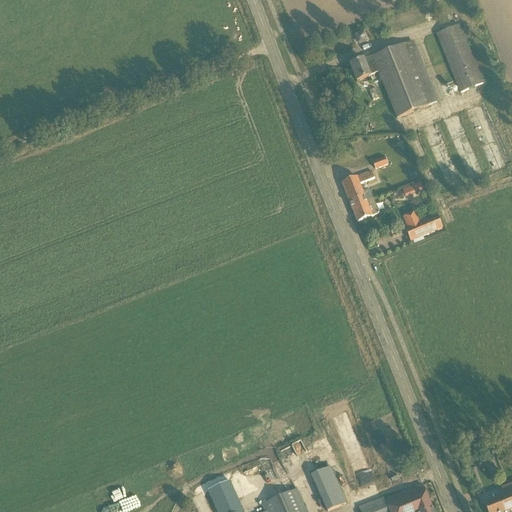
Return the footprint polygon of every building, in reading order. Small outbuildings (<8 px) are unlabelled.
[(437,33),(459,93),(483,84),(480,75),(479,75),(460,24),(437,33)] [(350,66),(357,83),(370,77),(379,73),(397,119),(428,107),(404,45),(373,58),(372,57),(364,61),(350,66)] [(375,170),(387,165),(385,158),(373,163),(375,170)] [(366,201),(373,199),(370,190),(363,193),(360,185),(374,179),(372,172),(342,184),(350,203),(364,198),(366,201)] [(401,188),(403,196),(423,190),(421,183),(401,188)] [(366,201),(364,198),(350,203),(358,224),(373,218),(373,217),(379,215),(373,199),(366,201)] [(412,241),(421,237),(441,228),(436,218),(407,230),(412,241)] [(328,511),(346,504),(330,468),(311,476),(327,511),(328,511)] [(361,488),(374,483),(368,469),(356,474),(361,488)] [(508,511),(511,511),(511,485),(501,489),(504,496),(498,498),(498,500),(484,505),(487,511),(508,511)] [(433,511),(423,486),(386,501),(389,511),(433,511)] [(264,511),(306,511),(297,490),(261,505),(264,511)]
